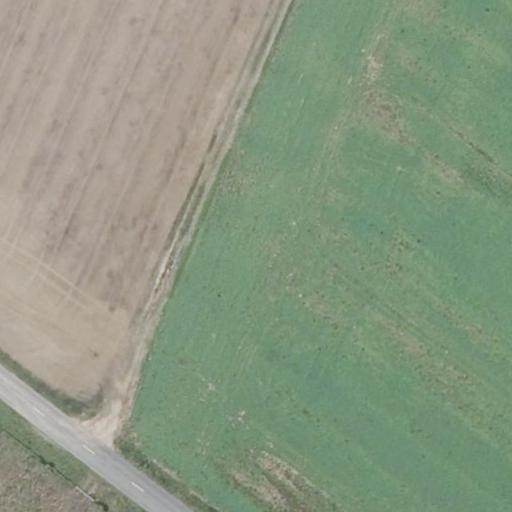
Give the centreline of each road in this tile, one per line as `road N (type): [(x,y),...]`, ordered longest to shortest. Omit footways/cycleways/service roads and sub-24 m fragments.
road 1 (track): [(0,470),(32,477),(64,504),(77,506),(91,485),(295,0)]
road 2 (secondary): [(0,382),(170,511)]
